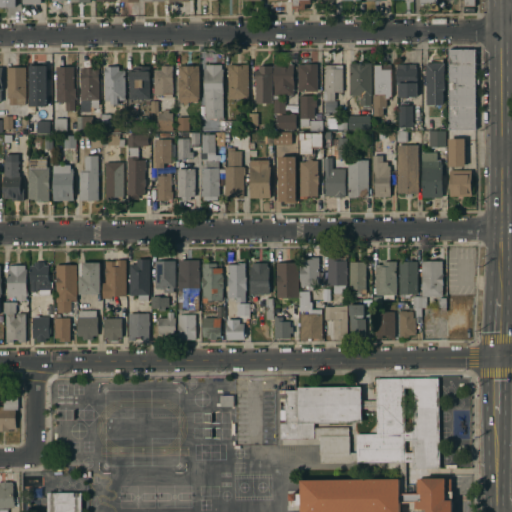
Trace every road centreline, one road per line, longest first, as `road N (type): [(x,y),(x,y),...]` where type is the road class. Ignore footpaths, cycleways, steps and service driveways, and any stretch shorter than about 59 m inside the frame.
road 1 (residential): [(498,229),(0,233)]
road 2 (residential): [(497,34),(0,36)]
road 3 (tertiary): [(497,34),(498,511)]
road 4 (residential): [(511,355),(252,358)]
road 5 (residential): [(252,358),(35,359)]
road 6 (residential): [(35,359),(34,452),(0,452)]
